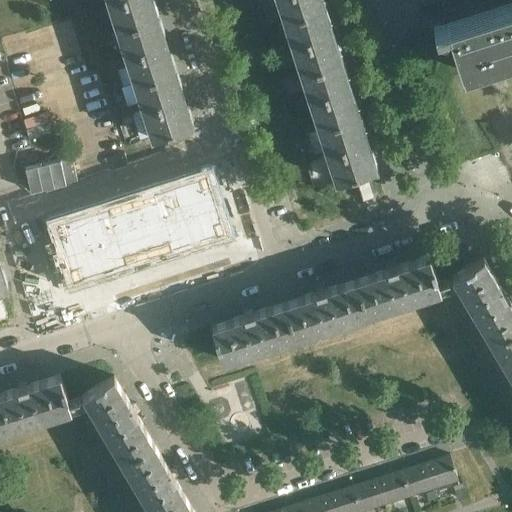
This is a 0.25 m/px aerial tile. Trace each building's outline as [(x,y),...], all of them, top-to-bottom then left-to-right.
[(156,14),(151,0),(108,0),(117,27),(156,14)] [(323,5),(321,0),(277,0),(283,17),(323,5)] [(340,58),(333,36),(323,5),(283,17),(301,71),(340,58)] [(511,5),(448,26),(462,69),(511,53),(511,5)] [(174,68),(167,46),(156,14),(117,27),(134,81),(174,68)] [(357,113),(350,90),(340,58),(301,71),(318,125),(357,113)] [(191,123),(184,100),(174,68),(134,81),(152,136),(191,123)] [(375,167),(367,144),(357,113),(318,125),(335,180),(375,167)] [(109,202),(56,219),(74,276),(225,228),(207,171),(153,188),(155,194),(111,208),(109,202)] [(440,289),(438,281),(429,255),(397,265),(395,260),(386,263),(387,268),(356,278),(367,312),(440,289)] [(511,327),(511,304),(506,294),(509,291),(505,283),(500,285),(483,256),(452,275),(491,340),(511,327)] [(367,312),(356,278),(326,288),(323,283),(315,286),(315,291),(285,301),(296,335),(367,312)] [(296,335),(285,301),(254,311),(252,306),(243,309),(244,314),(212,324),(223,359),(296,335)] [(511,327),(491,340),(511,375),(511,327)] [(0,430),(71,408),(68,400),(60,373),(28,383),(26,379),(17,382),(18,387),(0,392),(0,430)] [(153,441),(136,413),(140,410),(136,402),(131,404),(114,375),(83,394),(122,459),(153,441)] [(179,511),(191,505),(175,478),(179,474),(174,466),(169,468),(153,441),(122,459),(153,511),(179,511)] [(458,478),(450,453),(425,461),(434,486),(458,478)] [(434,486),(425,461),(401,469),(409,494),(434,486)] [(409,494),(401,469),(376,476),(385,502),(409,494)] [(385,502),(376,476),(352,484),(360,510),(385,502)] [(353,511),(360,510),(352,484),(328,492),(334,511),(353,511)] [(334,511),(328,492),(304,500),(307,511),(334,511)] [(307,511),(304,500),(279,508),(280,511),(307,511)]
